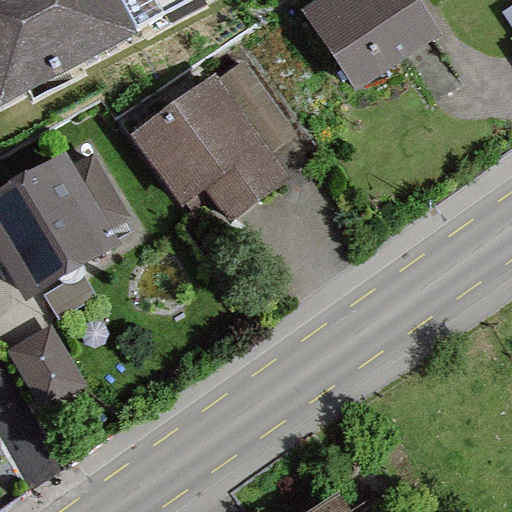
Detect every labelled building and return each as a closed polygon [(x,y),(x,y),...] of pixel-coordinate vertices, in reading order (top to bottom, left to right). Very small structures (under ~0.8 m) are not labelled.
[(0,0),(0,105),(195,0),(107,0),(105,1),(104,0),(0,0)] [(429,36),(404,0),(371,0),(348,16),(337,0),(334,0),(303,20),(343,80),(373,61),(378,69),(429,36)] [(267,156),(289,139),(238,67),(215,84),(267,156)] [(278,186),(260,160),(208,89),(134,142),(180,206),(203,189),(228,223),(278,186)] [(58,170),(0,204),(0,257),(25,299),(106,250),(98,237),(124,223),(88,162),(62,177),(58,170)] [(75,388),(45,336),(10,357),(40,409),(75,388)] [(375,511),(367,499),(348,511),(375,511)]
